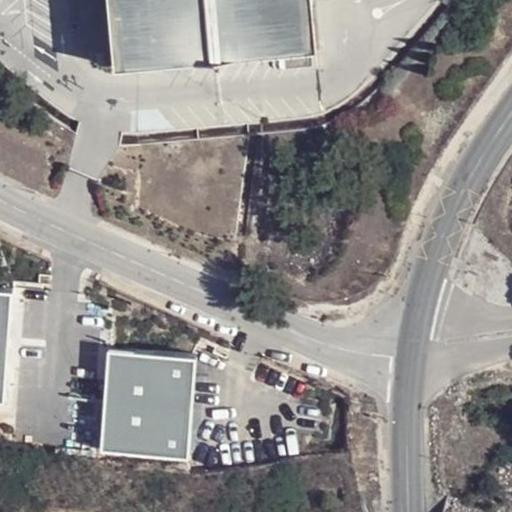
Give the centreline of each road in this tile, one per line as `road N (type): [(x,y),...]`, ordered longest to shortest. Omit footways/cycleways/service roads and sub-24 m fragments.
road 1 (unclassified): [(0,193),(94,243),(323,341),(410,355)]
road 2 (unclassified): [(511,118),(447,223),(410,355)]
road 3 (unclassified): [(410,355),(409,511)]
